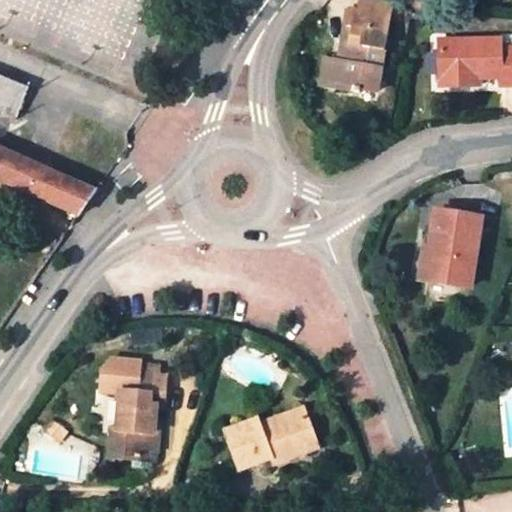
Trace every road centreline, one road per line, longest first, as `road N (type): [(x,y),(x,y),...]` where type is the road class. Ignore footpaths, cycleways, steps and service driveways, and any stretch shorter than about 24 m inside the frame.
road 1 (residential): [(327,218),(433,511)]
road 2 (residential): [(511,145),(412,164),(327,218)]
road 3 (unclassified): [(109,246),(0,394)]
road 4 (residential): [(257,42),(226,85),(210,151)]
